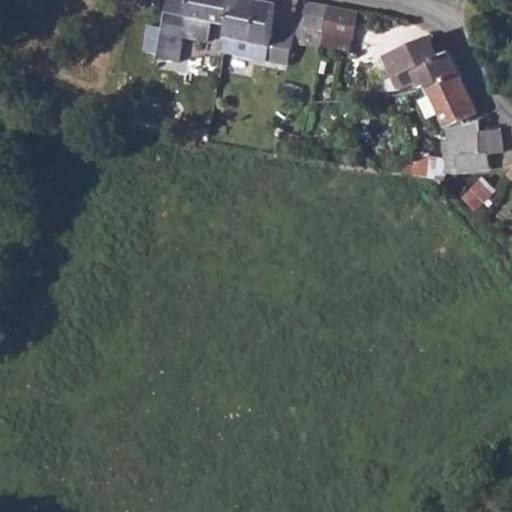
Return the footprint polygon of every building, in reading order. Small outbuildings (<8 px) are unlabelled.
[(168,0),(158,59),(179,62),(185,37),(208,42),(213,22),(231,26),(236,0),(168,0)] [(236,0),(231,26),(226,53),(289,65),(293,41),(323,46),(324,45),(326,35),(326,30),(296,25),(294,34),(275,31),(280,3),(263,0),(236,0)] [(298,0),(280,0),(280,3),(275,31),(294,34),(296,25),(326,30),(331,6),(298,0)] [(326,30),(326,35),(354,40),(360,11),(331,6),(326,30)] [(326,35),(324,45),(352,50),(354,40),(326,35)] [(423,82),(424,88),(430,87),(461,75),(452,55),(442,59),(432,36),(389,56),(402,90),(423,82)] [(461,75),(430,87),(441,113),(448,126),(441,130),(445,143),(447,162),(458,161),(459,175),(492,170),(490,154),(504,152),(502,128),(483,130),(482,120),(461,75)] [(153,86),(149,111),(164,114),(169,89),(153,86)] [(430,87),(424,88),(429,96),(422,101),(430,117),(441,113),(430,87)] [(146,122),(145,128),(145,131),(155,132),(156,124),(146,122)]
